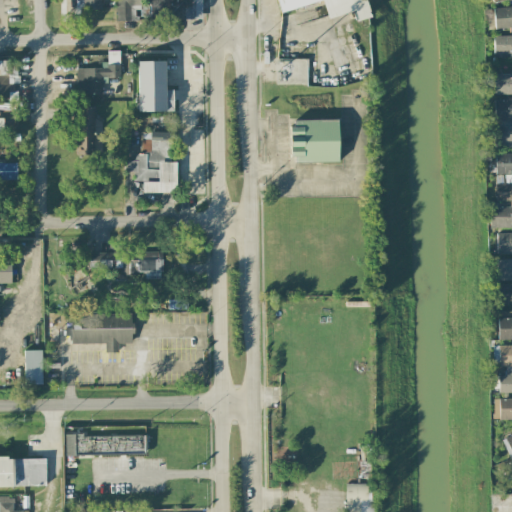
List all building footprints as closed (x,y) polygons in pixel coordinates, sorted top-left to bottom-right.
[(82,0),(83,10),(101,9),(100,0),(82,0)] [(137,21),(137,0),(115,0),(115,21),(137,21)] [(201,0),(149,0),(150,19),(202,17),(201,0)] [(370,17),(364,0),(276,0),(280,12),(323,1),(327,18),(354,11),(357,21),(370,17)] [(511,5),(493,8),(496,29),(511,26),(511,5)] [(511,35),(494,36),(495,58),(511,57),(511,35)] [(119,78),(119,52),(104,52),(104,68),(76,68),(76,94),(103,94),(103,78),(119,78)] [(307,59),(276,58),(276,84),(307,85),(307,59)] [(0,99),(16,100),(16,61),(0,60),(0,99)] [(172,112),(172,89),(164,90),(164,61),(137,61),(138,112),(172,112)] [(511,74),(494,74),(495,94),(511,93),(511,74)] [(511,100),(494,100),(494,120),(511,120),(511,100)] [(94,108),(75,107),(74,155),(93,155),(94,108)] [(338,162),(337,120),(290,121),(291,163),(338,162)] [(511,126),(494,127),(495,148),(511,147),(511,126)] [(175,193),(176,162),(170,162),(170,132),(150,132),(150,154),(134,154),(133,161),(123,161),(123,172),(133,172),(133,182),(142,182),(142,192),(175,193)] [(511,153),(495,154),(495,174),(511,173),(511,153)] [(17,164),(0,163),(0,179),(16,180),(17,164)] [(511,183),(496,183),(496,200),(511,199),(511,183)] [(511,207),(489,207),(489,228),(511,228),(511,207)] [(511,232),(496,233),(496,254),(511,253),(511,232)] [(161,251),(87,251),(87,269),(121,269),(121,274),(145,274),(145,279),(161,279),(161,251)] [(511,258),(496,259),(497,281),(511,280),(511,258)] [(0,283),(10,284),(11,259),(0,259),(0,283)] [(511,282),(511,304),(498,304),(497,283),(511,282)] [(132,314),(70,314),(70,328),(64,328),(65,337),(70,337),(70,344),(104,344),(104,352),(118,352),(117,343),(132,343),(132,314)] [(511,318),(497,319),(498,339),(511,339),(511,318)] [(511,345),(498,346),(499,366),(511,365),(511,345)] [(23,350),(24,385),(41,384),(41,350),(23,350)] [(511,395),(498,395),(498,374),(504,374),(504,370),(511,370),(511,395)] [(511,418),(491,419),(491,398),(511,397),(511,418)] [(511,433),(501,438),(510,459),(511,457),(511,433)] [(65,456),(144,454),(144,435),(65,436),(65,456)] [(346,511),(374,511),(374,496),(370,496),(370,443),(356,443),(356,450),(346,450),(346,462),(331,462),(331,478),(346,478),(346,511)] [(45,458),(0,458),(0,487),(45,486),(45,458)] [(0,497),(0,511),(28,511),(13,511),(13,497),(0,497)]
